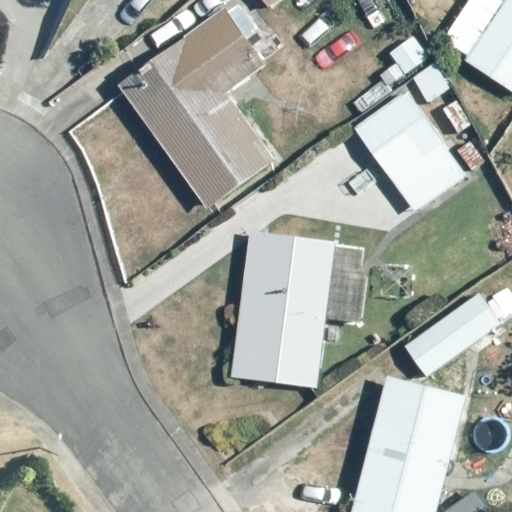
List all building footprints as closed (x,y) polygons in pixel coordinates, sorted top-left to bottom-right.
[(234,0),(184,0),(129,39),(217,161),(305,98),(234,0)] [(511,0),(477,0),(511,25),(511,0)] [(417,27),(361,73),(429,154),(484,108),(417,27)] [(344,321),(364,194),(243,174),(222,302),(344,321)] [(353,319),(337,457),(446,469),(462,332),(353,319)] [(21,511),(0,484),(0,511),(21,511)]
